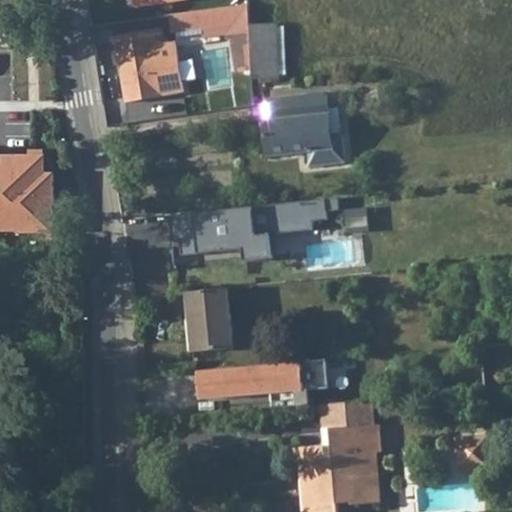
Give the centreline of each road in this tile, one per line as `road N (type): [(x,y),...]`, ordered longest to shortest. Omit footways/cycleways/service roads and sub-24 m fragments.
road 1 (tertiary): [(61,0),(105,284),(117,511)]
road 2 (unknown): [(113,464),(319,435)]
